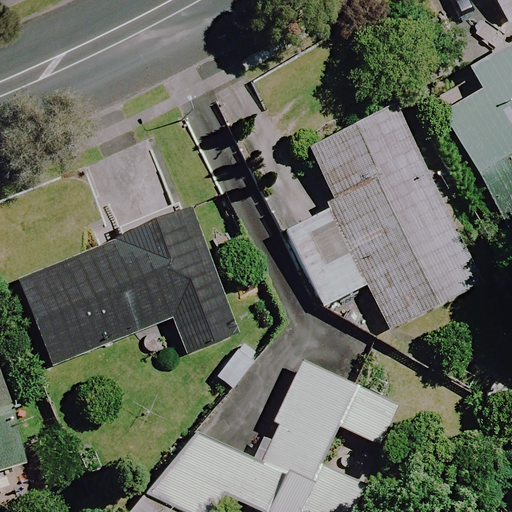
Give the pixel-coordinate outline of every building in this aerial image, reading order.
[(511,44),(511,0),(510,0),(491,15),(511,44)] [(504,42),(445,80),(454,95),(425,113),(502,237),(511,230),(511,53),(504,42)] [(472,289),(387,109),(294,153),(322,213),(276,235),(312,311),(357,290),(377,333),(472,289)] [(147,351),(152,349),(155,356),(170,350),(176,363),(225,342),(210,309),(170,217),(6,289),(43,373),(138,331),(147,351)] [(186,443),(137,499),(165,511),(212,511),(216,502),(239,511),(343,511),(353,491),(309,472),(327,430),(368,448),(385,409),(290,368),(246,469),(186,443)] [(0,472),(16,468),(0,417),(0,472)]
